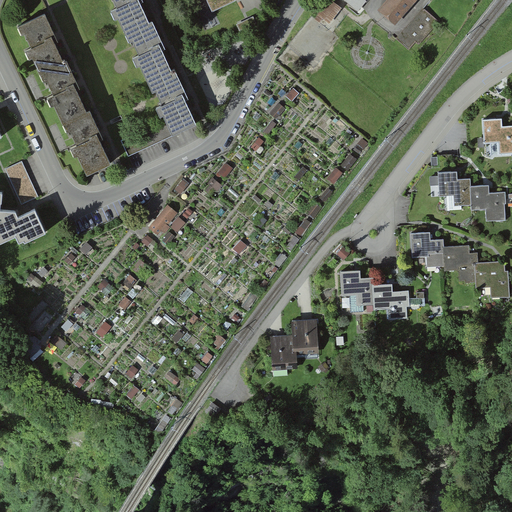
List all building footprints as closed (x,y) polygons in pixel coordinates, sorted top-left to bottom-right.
[(140,0),(110,0),(115,10),(108,13),(112,20),(116,18),(134,58),(131,60),(134,66),(138,66),(157,108),(154,111),(157,119),(160,117),(170,139),(195,127),(184,103),(187,101),(172,70),(169,72),(159,52),(162,50),(150,23),(147,24),(138,5),(142,4),(140,0)] [(201,0),(203,2),(207,0),(213,13),(237,1),(236,0),(201,0)] [(332,22),(343,6),(333,0),(328,0),(319,13),(332,22)] [(391,0),(378,16),(395,31),(422,0),(391,0)] [(425,9),(398,39),(413,53),(440,22),(425,9)] [(45,16),(17,29),(22,40),(26,38),(33,52),(26,55),(30,63),(33,62),(44,85),(47,83),(54,98),(48,101),(52,110),(54,109),(67,135),(70,134),(77,148),(71,151),(75,161),(78,160),(88,180),(112,168),(101,145),(105,143),(91,114),(88,116),(78,95),(81,94),(66,64),(63,65),(55,48),(59,46),(45,16)] [(504,117),(483,119),(484,144),(500,143),(501,155),(511,154),(511,125),(505,126),(504,117)] [(24,162),(7,170),(22,204),(39,197),(24,162)] [(458,174),(438,175),(440,199),(455,198),(456,209),(472,208),(472,213),(488,212),(489,223),(507,221),(505,195),(490,196),(489,187),(472,188),(471,180),(459,181),(458,174)] [(183,179),(177,189),(182,193),(189,182),(183,179)] [(3,198),(0,197),(0,248),(0,249),(17,242),(20,248),(25,245),(25,247),(47,239),(36,214),(20,222),(17,216),(2,215),(3,198)] [(162,236),(179,211),(172,206),(155,231),(162,236)] [(180,214),(170,223),(179,232),(189,223),(180,214)] [(427,235),(410,236),(411,259),(425,258),(426,269),(443,268),(443,272),(460,271),(461,284),(476,283),(476,290),(490,289),(490,300),(510,299),(509,272),(505,272),(505,263),(477,264),(477,255),(468,255),(467,249),(442,250),(441,242),(428,243),(427,235)] [(358,271),(340,273),(342,297),(356,295),(357,306),(374,305),(375,312),(388,310),(389,322),(409,320),(408,307),(410,307),(408,293),(392,294),(391,286),(372,288),(372,279),(359,281),(358,271)] [(292,337),(270,339),(273,373),(297,371),(297,361),(320,359),(317,321),(291,323),(292,337)] [(215,420),(222,410),(213,402),(205,412),(215,420)]
